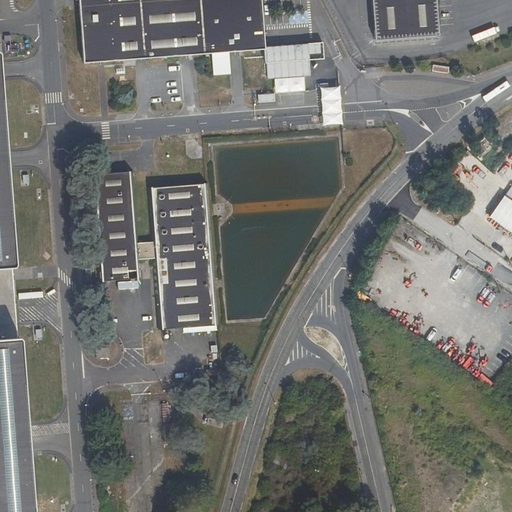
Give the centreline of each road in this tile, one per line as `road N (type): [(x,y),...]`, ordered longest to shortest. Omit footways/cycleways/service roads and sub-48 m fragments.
road 1 (secondary): [(302,309),(386,190),(511,86)]
road 2 (tertiary): [(378,511),(349,375),(302,309)]
road 3 (secondary): [(230,511),(267,381),(302,309)]
